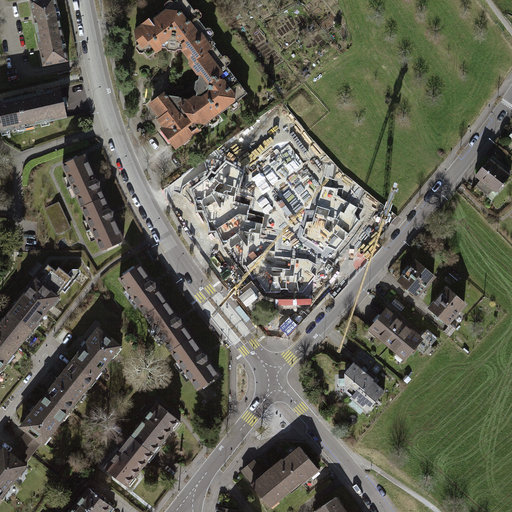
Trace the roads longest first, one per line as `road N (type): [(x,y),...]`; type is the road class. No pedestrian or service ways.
road 1 (residential): [(82,0),(113,123),(147,203),(275,383)]
road 2 (residential): [(511,96),(412,228),(275,383)]
road 3 (residential): [(275,383),(382,511)]
road 4 (residential): [(275,383),(183,502)]
